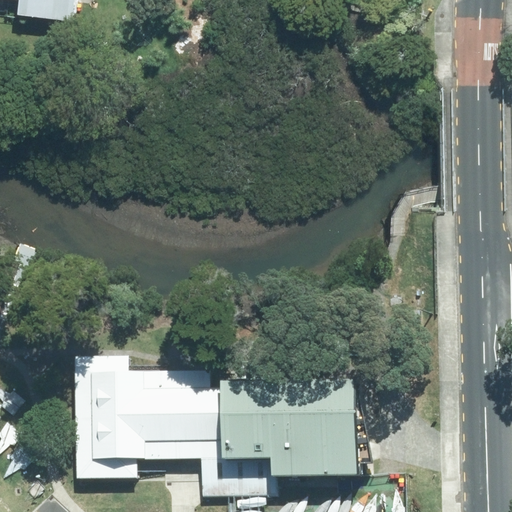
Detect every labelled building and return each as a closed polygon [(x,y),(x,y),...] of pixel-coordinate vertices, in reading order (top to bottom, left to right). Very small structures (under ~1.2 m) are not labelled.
[(83,18),(84,0),(28,0),(27,11),(83,18)] [(139,458),(190,458),(203,458),(203,497),(282,496),(282,488),(322,488),(322,478),(359,477),(358,362),(281,362),(282,385),(231,385),(231,370),(130,371),(130,358),(77,359),(78,479),(139,478),(139,458)] [(21,402),(0,403),(0,446),(25,444),(21,402)] [(276,511),(277,501),(233,500),(233,511),(276,511)] [(338,511),(338,504),(306,503),(305,511),(338,511)]
